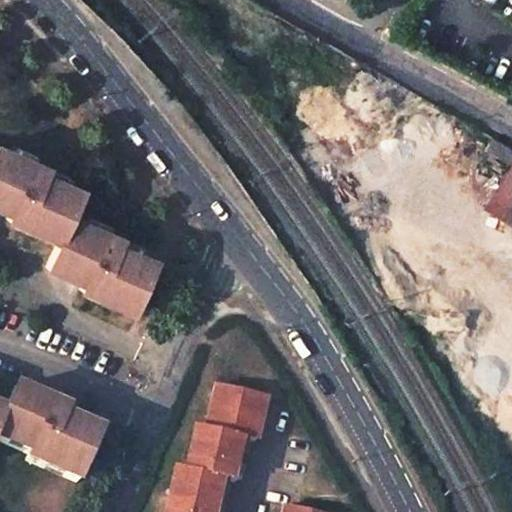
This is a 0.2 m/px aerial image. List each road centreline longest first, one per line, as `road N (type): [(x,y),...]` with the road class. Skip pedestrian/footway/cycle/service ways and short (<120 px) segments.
road 1 (unclassified): [(407,511),(291,308),(228,228)]
road 2 (unclassified): [(228,228),(41,0)]
road 3 (unclassified): [(228,228),(155,415)]
road 4 (unclassified): [(360,47),(511,134)]
road 5 (residential): [(155,415),(0,345)]
road 6 (unknown): [(26,279),(181,348)]
